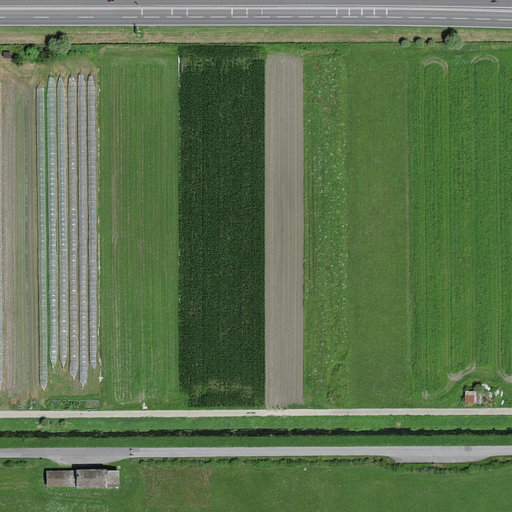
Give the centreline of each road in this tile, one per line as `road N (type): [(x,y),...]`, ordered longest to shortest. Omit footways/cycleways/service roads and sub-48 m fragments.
road 1 (track): [(511,412),(0,416)]
road 2 (trunk): [(0,17),(511,20)]
road 3 (unclassified): [(0,454),(511,452)]
